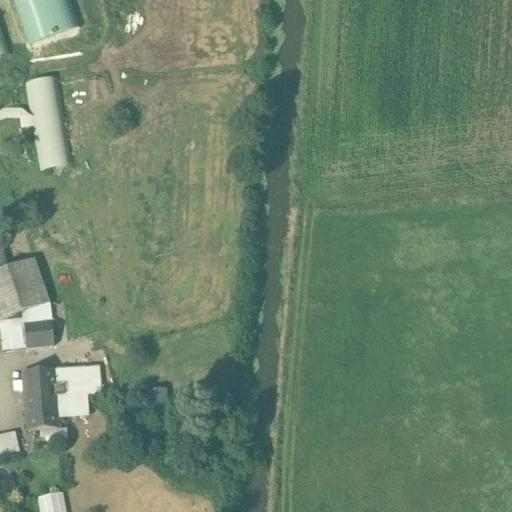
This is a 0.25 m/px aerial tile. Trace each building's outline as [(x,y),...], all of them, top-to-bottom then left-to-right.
[(57,81),(26,86),(40,168),(71,163),(57,81)] [(0,246),(0,273),(8,271),(8,270),(0,246)] [(8,271),(0,273),(0,322),(24,314),(49,305),(34,261),(8,270),(8,271)] [(51,323),(49,305),(24,314),(25,321),(25,326),(51,323)] [(51,323),(25,326),(25,321),(0,323),(0,339),(2,354),(54,348),(51,323)] [(99,368),(23,374),(26,415),(28,432),(40,432),(60,430),(59,418),(88,416),(86,394),(101,393),(99,368)] [(166,391),(149,392),(150,410),(167,409),(166,391)] [(168,421),(167,409),(150,410),(151,422),(168,421)] [(60,430),(40,432),(41,445),(69,443),(67,430),(60,430)] [(15,434),(0,437),(0,457),(19,454),(15,434)] [(40,499),(41,511),(65,511),(63,495),(40,499)]
